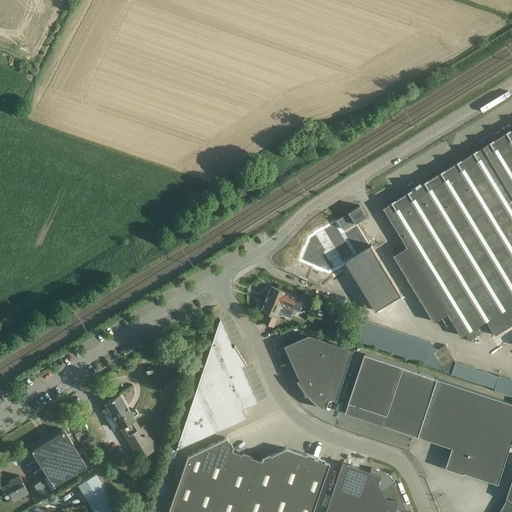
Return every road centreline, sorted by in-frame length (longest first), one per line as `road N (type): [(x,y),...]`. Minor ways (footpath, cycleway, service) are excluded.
road 1 (unclassified): [(214,278),(323,197),(511,85)]
road 2 (unclassified): [(424,511),(400,461),(293,414),(214,278)]
road 3 (unclassified): [(0,416),(214,278)]
